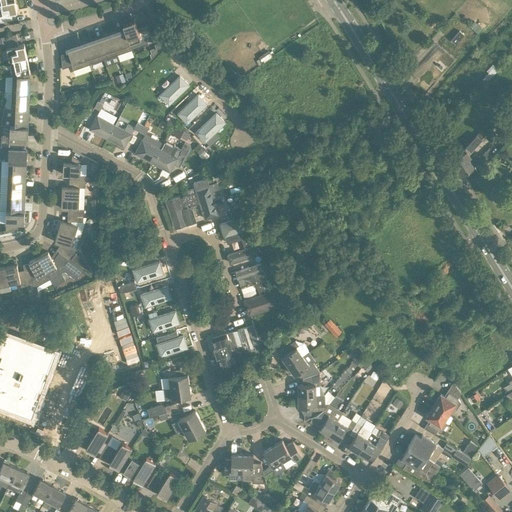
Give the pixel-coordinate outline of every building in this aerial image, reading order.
[(17,10),(15,0),(6,0),(0,1),(0,25),(13,23),(14,23),(13,16),(12,16),(11,12),(17,10)] [(132,49),(133,49),(154,41),(149,27),(138,31),(134,20),(123,24),(132,49)] [(110,32),(118,54),(132,49),(123,24),(125,29),(117,32),(116,30),(110,32)] [(459,30),(456,34),(451,40),(456,44),(464,34),(459,30)] [(97,39),(104,59),(118,54),(110,32),(104,35),(105,36),(97,39)] [(16,34),(1,37),(3,43),(5,42),(6,43),(7,47),(9,59),(27,55),(24,44),(18,45),(17,40),(18,40),(16,33),(16,34)] [(89,64),(104,59),(97,39),(88,42),(88,40),(82,42),(89,64)] [(89,64),(82,42),(76,45),(76,46),(68,49),(68,51),(61,54),(62,68),(72,65),(73,70),(89,64)] [(9,59),(13,75),(30,76),(30,75),(29,75),(29,72),(30,72),(27,55),(9,59)] [(30,92),(30,76),(13,75),(12,91),(30,92)] [(189,85),(180,76),(160,95),(169,104),(189,85)] [(3,107),(3,108),(29,109),(30,92),(12,91),(11,108),(3,107)] [(207,104),(198,94),(178,113),(187,123),(207,104)] [(97,101),(94,107),(100,110),(103,104),(97,101)] [(29,125),(28,125),(29,109),(3,108),(2,124),(1,124),(1,125),(10,125),(29,126),(29,125)] [(511,110),(503,118),(508,124),(511,120),(511,110)] [(205,141),(225,122),(216,113),(196,132),(205,141)] [(89,129),(107,138),(114,124),(97,115),(89,129)] [(124,129),(114,124),(107,138),(118,144),(117,146),(123,149),(135,128),(140,131),(143,125),(137,122),(135,127),(127,123),(124,129)] [(1,142),(9,143),(26,143),(26,138),(28,138),(29,126),(10,125),(9,136),(1,136),(1,142)] [(140,131),(145,134),(148,128),(143,125),(140,131)] [(181,136),(184,129),(174,125),(172,132),(181,136)] [(462,173),(463,173),(474,166),(469,158),(471,157),(468,153),(481,139),(476,135),(464,147),(466,150),(453,159),(462,173)] [(135,153),(152,163),(160,148),(142,139),(135,153)] [(165,140),(160,148),(152,163),(170,172),(174,164),(180,166),(191,145),(185,142),(182,149),(165,140)] [(27,149),(26,149),(26,143),(9,143),(1,142),(0,158),(0,159),(8,160),(27,161),(27,149)] [(481,155),(488,162),(496,154),(489,147),(481,155)] [(73,175),(73,181),(85,181),(86,175),(80,175),(81,161),(72,156),(71,163),(63,163),(63,174),(73,175)] [(9,161),(8,177),(26,178),(26,161),(27,161),(8,160),(8,161),(9,161)] [(25,195),(25,183),(26,178),(8,177),(7,194),(25,195)] [(85,187),(85,181),(73,181),(72,187),(62,186),(62,197),(79,198),(80,187),(85,187)] [(219,214),(211,186),(198,189),(206,218),(219,214)] [(189,194),(192,205),(198,203),(195,193),(189,194)] [(7,194),(6,210),(24,211),(25,195),(7,194)] [(192,205),(189,194),(182,196),(186,207),(192,205)] [(187,224),(179,196),(168,199),(176,227),(187,224)] [(71,209),(71,215),(84,215),(84,209),(79,209),(79,198),(62,197),(61,208),(71,209)] [(24,211),(6,210),(5,222),(6,222),(6,230),(13,229),(13,227),(17,227),(18,223),(24,223),(24,211)] [(245,215),(221,223),(226,238),(250,229),(245,215)] [(61,220),(58,231),(75,236),(78,225),(61,220)] [(59,252),(69,259),(76,249),(72,246),(75,236),(58,231),(55,241),(64,244),(62,247),(59,252)] [(242,241),(253,238),(251,231),(240,235),(242,241)] [(253,238),(242,241),(244,247),(255,244),(253,238)] [(229,253),(233,265),(266,256),(262,244),(229,253)] [(38,257),(47,272),(52,281),(53,280),(63,275),(62,272),(64,271),(76,279),(83,270),(69,259),(59,252),(53,260),(48,251),(38,257)] [(77,251),(71,257),(81,265),(87,259),(77,251)] [(31,272),(25,273),(27,285),(31,304),(39,300),(36,285),(50,278),(51,281),(52,281),(47,272),(38,257),(29,262),(34,272),(31,272)] [(163,273),(159,261),(133,269),(137,282),(163,273)] [(262,263),(235,272),(239,285),(266,277),(262,263)] [(6,267),(10,284),(20,282),(21,287),(27,285),(25,273),(19,274),(17,264),(6,267)] [(0,291),(0,290),(0,285),(10,284),(6,267),(0,267),(0,291)] [(258,289),(268,285),(266,279),(256,283),(258,289)] [(135,282),(121,286),(123,293),(137,289),(135,282)] [(270,291),(270,289),(268,285),(258,289),(260,295),(270,291)] [(167,286),(141,294),(145,306),(171,298),(167,286)] [(274,292),(244,301),(249,317),(279,308),(274,292)] [(129,307),(132,316),(143,313),(140,303),(129,307)] [(179,323),(175,310),(149,319),(153,331),(179,323)] [(329,319),(325,322),(337,335),(341,331),(329,319)] [(263,350),(254,324),(239,329),(248,354),(263,350)] [(223,332),(213,335),(221,361),(230,358),(223,332)] [(0,404),(31,416),(56,352),(7,334),(0,351),(0,404)] [(187,347),(183,335),(157,343),(161,356),(187,347)] [(286,354),(282,357),(288,366),(303,356),(309,351),(303,342),(299,345),(295,340),(283,349),(286,354)] [(244,345),(237,347),(241,358),(247,356),(244,345)] [(241,358),(237,347),(231,349),(235,360),(241,358)] [(354,347),(349,353),(366,368),(371,362),(354,347)] [(295,375),(299,372),(303,377),(318,373),(319,372),(312,362),(309,364),(303,356),(288,366),(295,375)] [(170,388),(189,385),(188,374),(187,374),(177,376),(176,369),(171,370),(170,367),(162,370),(165,377),(169,376),(169,380),(170,388)] [(303,377),(303,384),(298,384),(298,396),(324,395),(320,384),(319,376),(318,377),(318,373),(303,377)] [(441,394),(433,405),(448,414),(452,407),(456,410),(461,402),(458,398),(461,393),(455,383),(446,397),(441,394)] [(190,396),(191,396),(189,385),(170,388),(163,389),(165,400),(190,396)] [(304,415),(314,415),(323,410),(327,404),(325,403),(325,395),(324,395),(298,396),(298,407),(304,407),(304,415)] [(400,407),(404,400),(397,396),(393,403),(400,407)] [(149,417),(166,411),(166,412),(178,408),(177,402),(176,402),(165,406),(161,403),(147,408),(149,417)] [(323,410),(311,417),(322,424),(320,428),(329,434),(338,420),(342,414),(327,404),(323,410)] [(444,421),(448,414),(433,405),(426,416),(431,420),(428,424),(442,433),(448,423),(444,421)] [(178,408),(166,412),(168,418),(180,414),(178,408)] [(178,419),(184,429),(201,420),(195,410),(195,411),(178,419)] [(342,414),(338,420),(329,434),(338,440),(344,431),(349,434),(356,423),(342,414)] [(358,452),(367,438),(370,432),(361,426),(366,418),(361,415),(356,423),(349,434),(355,437),(349,446),(358,452)] [(206,430),(201,420),(184,429),(189,439),(205,430),(206,430)] [(76,441),(86,447),(86,448),(95,454),(108,433),(99,427),(94,435),(84,428),(76,441)] [(371,431),(370,432),(367,438),(358,452),(367,458),(372,451),(377,454),(389,435),(384,432),(381,437),(371,431)] [(434,462),(443,448),(435,443),(422,434),(420,437),(415,434),(408,445),(434,462)] [(478,448),(485,456),(498,445),(490,434),(478,448)] [(282,440),(273,446),(282,461),(291,455),(294,460),(302,456),(293,441),(286,445),(282,440)] [(100,456),(110,462),(109,463),(118,469),(132,447),(123,442),(118,449),(108,443),(100,456)] [(402,458),(404,459),(407,461),(402,468),(424,482),(427,476),(425,472),(432,461),(434,462),(408,445),(408,446),(409,446),(402,458)] [(264,475),(274,469),(276,473),(286,467),(282,461),(273,446),(263,451),(271,465),(263,470),(264,475)] [(456,449),(452,455),(466,464),(470,458),(456,449)] [(190,457),(179,450),(176,455),(186,464),(190,457)] [(231,472),(242,472),(242,454),(231,454),(231,459),(225,459),(224,474),(231,474),(231,472)] [(264,475),(263,470),(261,462),(253,462),(253,454),(242,454),(242,472),(242,479),(252,479),(252,482),(266,482),(264,475)] [(123,470),(134,477),(133,478),(142,484),(156,462),(146,456),(142,464),(131,458),(123,470)] [(310,458),(305,467),(302,471),(308,475),(317,462),(310,458)] [(0,476),(10,481),(16,467),(3,462),(0,468),(0,476)] [(474,490),(483,482),(468,466),(460,474),(474,490)] [(29,473),(16,467),(10,481),(23,486),(29,473)] [(320,483),(334,492),(340,482),(331,476),(334,471),(329,468),(320,483)] [(147,485),(157,492),(157,493),(166,498),(179,477),(170,471),(165,479),(155,472),(147,485)] [(497,474),(487,482),(500,498),(510,490),(497,474)] [(46,498),(53,486),(40,479),(33,492),(46,498)] [(301,491),(302,492),(311,497),(316,500),(319,495),(328,501),(334,492),(320,483),(314,479),(308,488),(304,485),(301,491)] [(65,492),(53,486),(46,498),(42,505),(49,509),(53,502),(58,505),(65,492)] [(396,503),(400,497),(384,487),(376,500),(371,497),(365,506),(368,507),(364,511),(362,511),(361,511),(385,511),(393,501),(396,503)] [(21,503),(27,493),(21,490),(16,500),(21,503)] [(434,511),(443,499),(431,491),(421,507),(428,511),(434,511)] [(316,500),(311,497),(302,492),(300,496),(304,498),(303,499),(308,502),(302,511),(321,511),(322,511),(313,505),(316,500)] [(27,493),(21,503),(18,509),(24,511),(32,495),(27,493)] [(254,494),(249,501),(261,510),(266,502),(254,494)] [(219,511),(223,507),(216,503),(204,496),(196,509),(200,511),(219,511)] [(503,511),(498,506),(489,496),(483,501),(492,511),(493,511),(503,511)] [(70,511),(84,511),(88,505),(76,498),(68,511),(70,511)] [(226,511),(237,511),(235,510),(239,504),(234,501),(230,507),(226,511)]
